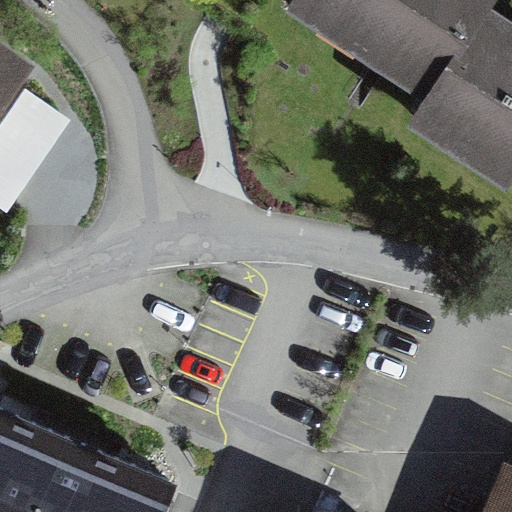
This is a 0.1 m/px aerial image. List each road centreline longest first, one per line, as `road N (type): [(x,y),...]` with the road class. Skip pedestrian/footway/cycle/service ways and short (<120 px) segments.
road 1 (residential): [(149,249),(227,237),(319,242),(511,288)]
road 2 (residential): [(149,249),(111,83),(37,0)]
road 3 (residential): [(149,249),(0,301)]
